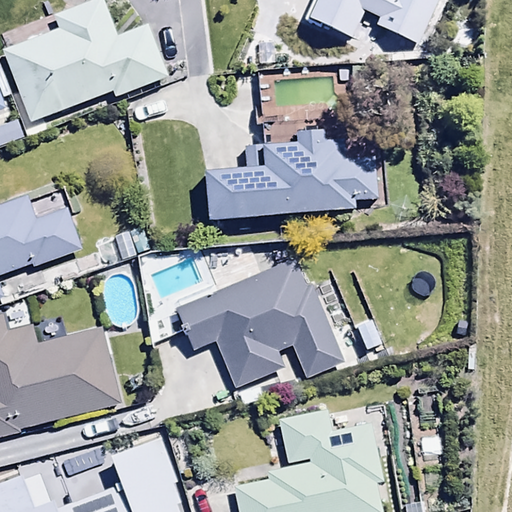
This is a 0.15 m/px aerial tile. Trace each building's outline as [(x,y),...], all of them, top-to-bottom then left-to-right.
[(109,93),(112,102),(167,80),(145,26),(114,38),(98,0),(89,0),(51,15),(57,30),(0,52),(0,53),(28,125),(109,93)] [(16,121),(0,127),(0,152),(24,143),(16,121)] [(203,170),(206,223),(353,214),(353,206),(379,204),(376,159),(342,161),(341,140),(320,141),(319,131),(292,133),(292,143),(242,146),(244,167),(203,170)] [(0,298),(2,298),(0,293),(0,277),(30,267),(32,271),(79,254),(64,212),(32,223),(23,198),(0,206),(0,298)] [(292,261),(170,308),(188,355),(217,344),(235,391),(281,373),(274,355),(291,348),(304,383),(345,367),(342,360),(361,353),(351,327),(330,335),(310,284),(302,287),(292,261)] [(0,439),(20,435),(19,431),(119,408),(103,331),(32,347),(28,326),(6,331),(3,317),(0,317),(0,439)] [(231,488),(235,511),(379,511),(375,488),(382,487),(371,426),(330,433),(326,412),(276,422),(284,467),(265,470),(267,482),(231,488)] [(186,511),(156,437),(105,458),(116,484),(55,508),(51,498),(34,505),(21,472),(0,480),(0,511),(186,511)]
